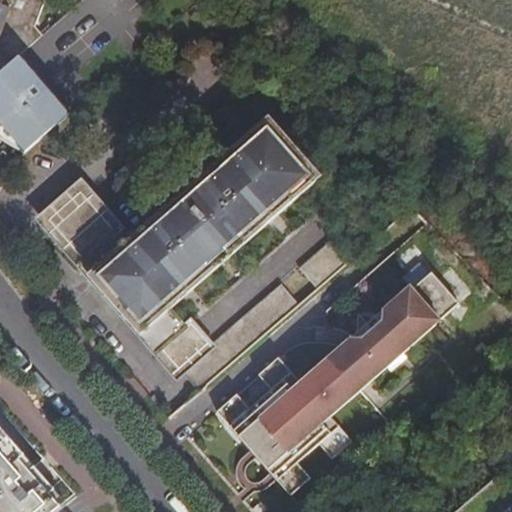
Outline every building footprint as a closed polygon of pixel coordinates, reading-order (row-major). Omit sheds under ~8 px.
[(0,0),(0,77),(21,59),(44,39),(36,30),(46,0),(0,0)] [(21,59),(0,77),(0,161),(5,157),(15,168),(71,118),(21,59)] [(174,342),(205,316),(315,223),(253,149),(126,256),(78,201),(63,213),(126,285),(174,342)] [(304,270),(320,289),(361,253),(345,235),(304,270)] [(272,390),(250,409),(230,426),(277,480),(296,463),(319,443),(332,459),(353,441),(333,417),(361,391),(460,305),(432,273),(384,314),(379,313),(353,336),(301,381),(280,357),(259,375),(272,390)] [(252,315),(224,339),(194,365),(210,384),(310,298),(293,279),(252,315)] [(224,339),(205,316),(174,342),(194,365),(224,339)] [(217,411),(230,426),(250,409),(237,393),(217,411)] [(0,511),(52,511),(65,502),(0,425),(0,511)] [(310,479),(296,463),(277,480),(290,495),(310,479)]
